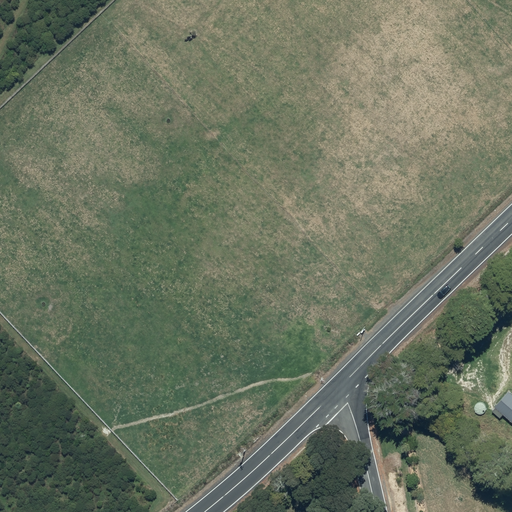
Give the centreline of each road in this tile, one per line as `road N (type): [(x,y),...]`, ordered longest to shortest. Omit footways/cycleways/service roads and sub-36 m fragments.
road 1 (unclassified): [(511,219),(343,385)]
road 2 (unclassified): [(343,385),(202,511)]
road 3 (unclassified): [(376,511),(343,385)]
